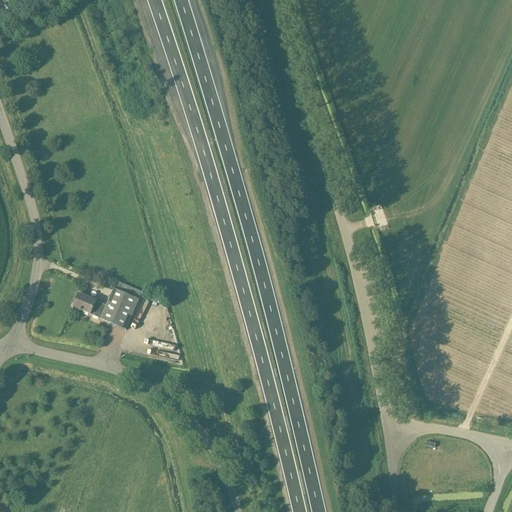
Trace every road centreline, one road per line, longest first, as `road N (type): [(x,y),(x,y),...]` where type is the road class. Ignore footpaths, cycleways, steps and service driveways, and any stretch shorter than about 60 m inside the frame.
road 1 (trunk): [(154,0),(235,257),(299,511)]
road 2 (trunk): [(319,511),(254,243),(181,0)]
road 3 (unclassified): [(381,422),(334,212),(273,0)]
road 4 (unclassified): [(9,348),(105,365),(146,385),(214,450),(237,511)]
road 5 (unclassified): [(9,348),(41,233),(0,97)]
road 6 (unclassified): [(506,441),(381,422)]
road 7 (track): [(460,432),(511,318)]
